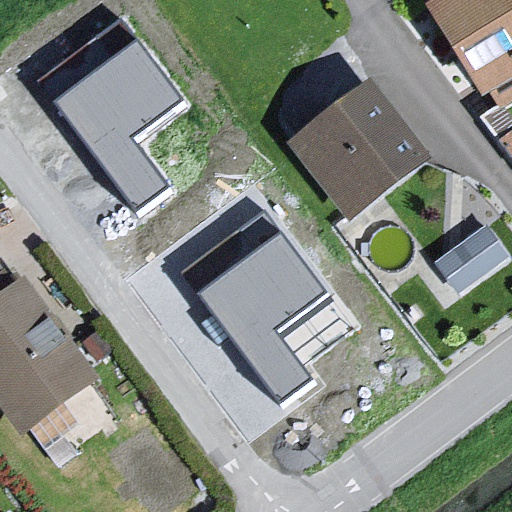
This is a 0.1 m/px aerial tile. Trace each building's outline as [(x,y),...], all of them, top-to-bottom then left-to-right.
[(511,0),(454,0),(436,12),(500,112),(511,103),(511,0)] [(183,101),(137,39),(53,101),(137,214),(171,188),(134,137),(183,101)] [(376,87),(299,148),(361,226),(438,164),(376,87)] [(459,283),(511,252),(492,220),(440,251),(459,283)] [(325,293),(279,231),(195,293),(278,406),(313,381),(276,329),(325,293)] [(33,281),(0,305),(0,403),(27,439),(98,386),(33,281)]
